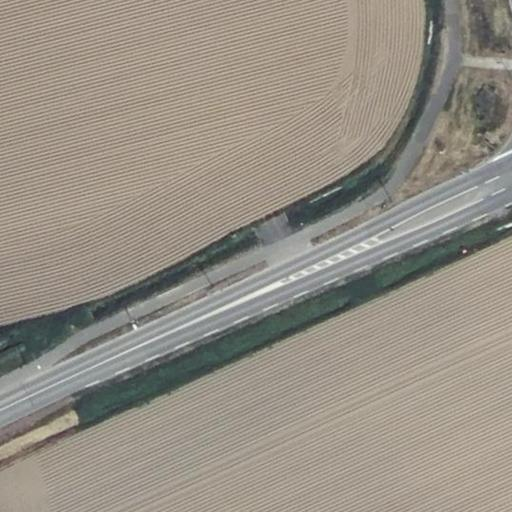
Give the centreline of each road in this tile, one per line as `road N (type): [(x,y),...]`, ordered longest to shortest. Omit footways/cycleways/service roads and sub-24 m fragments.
road 1 (tertiary): [(511,161),(139,346)]
road 2 (tertiary): [(139,346),(511,193)]
road 3 (tertiary): [(139,346),(18,400)]
